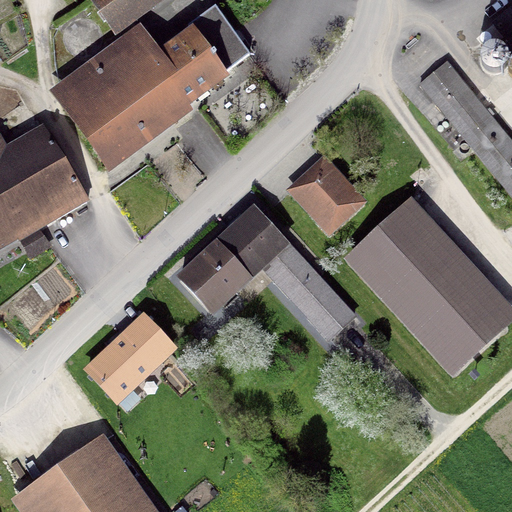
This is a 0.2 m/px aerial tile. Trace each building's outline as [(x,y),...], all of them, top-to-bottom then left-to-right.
[(109,25),(145,0),(96,0),(92,3),(109,25)] [(511,50),(511,9),(492,27),(511,50)] [(104,164),(248,58),(214,10),(189,28),(195,36),(161,63),(145,42),(63,100),(64,109),(104,164)] [(490,46),(491,46),(493,46),(494,45),(495,43),(496,42),(496,40),(495,38),(494,37),(492,36),(491,36),(489,36),(487,37),(486,38),(486,40),(485,41),(486,43),(487,44),(488,46),(490,46)] [(493,76),(498,76),(502,74),(506,71),(508,67),(509,62),(508,57),(505,53),(502,50),(497,48),(493,48),(488,49),(484,51),(481,55),(480,60),(480,64),(481,69),(484,73),(488,75),(493,76)] [(511,145),(447,66),(418,90),(511,203),(511,145)] [(0,240),(13,233),(12,231),(48,210),(55,223),(86,205),(47,140),(7,164),(0,151),(0,240)] [(462,157),(464,156),(465,154),(465,152),(465,151),(464,149),(463,148),(461,147),(459,147),(458,147),(456,148),(455,150),(454,151),(454,153),(455,155),(456,156),(457,157),(459,158),(461,158),(462,157)] [(360,207),(321,164),(289,193),(329,236),(360,207)] [(452,373),(511,319),(408,207),(349,261),(452,373)] [(259,269),(328,346),(353,324),(254,214),(207,258),(205,256),(190,269),(192,272),(180,283),(210,315),(259,269)] [(47,248),(38,236),(21,246),(28,259),(47,248)] [(23,511),(146,511),(100,445),(17,503),(23,511)]
